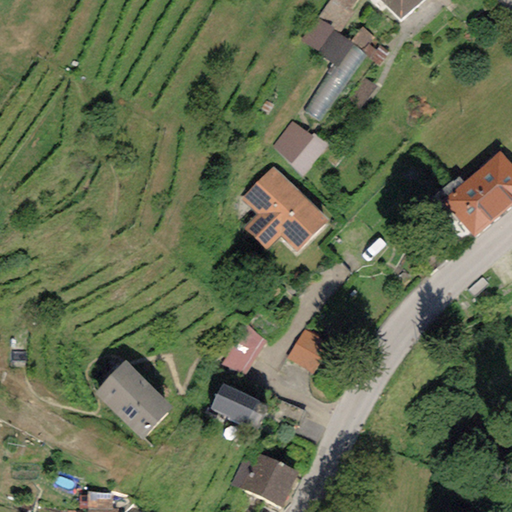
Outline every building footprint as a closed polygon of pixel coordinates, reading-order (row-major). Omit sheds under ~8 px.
[(356,0),(330,0),(303,40),(320,51),(318,53),(337,67),(354,42),(340,32),(355,10),(351,8),(356,0)] [(423,0),(380,0),(401,19),(423,0)] [(328,146),(290,123),(272,146),(302,174),(328,146)] [(448,195),(476,229),(511,199),(511,167),(501,153),(448,195)] [(272,167),(241,199),(256,214),(243,227),(266,251),(280,237),(295,253),(327,221),(272,167)] [(244,334),(233,365),(254,372),(264,341),(244,334)] [(306,335),(290,363),(315,378),(332,351),(306,335)] [(125,361),(93,394),(141,441),(173,408),(125,361)] [(268,405),(222,384),(209,410),(256,431),(268,405)] [(298,473),(247,448),(230,484),(280,508),(298,473)] [(112,511),(112,493),(87,494),(87,511),(112,511)]
